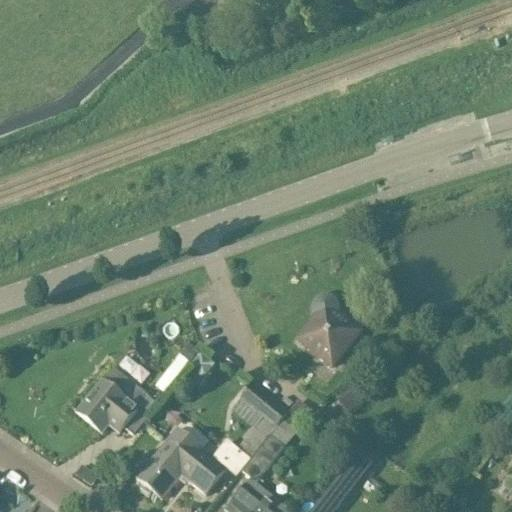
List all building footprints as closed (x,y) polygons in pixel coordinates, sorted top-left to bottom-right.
[(315,310),(315,312),(316,321),(299,343),(334,370),(361,336),(338,318),(337,309),(337,307),(336,305),(335,303),(333,302),(332,301),(330,300),(328,299),(326,299),(324,299),(322,300),(321,301),(319,302),(318,303),(317,305),(316,307),(315,309),(315,310)] [(191,366),(200,353),(191,346),(181,358),(191,366)] [(201,380),(213,366),(200,356),(189,370),(201,380)] [(158,407),(114,371),(77,416),(102,437),(109,428),(120,438),(125,431),(134,439),(158,407)] [(254,386),(238,406),(275,434),(289,417),(289,416),(290,415),(254,386)] [(252,464),(243,476),(250,483),(226,511),(286,511),(256,487),(284,451),(296,438),(295,436),(302,427),(290,416),(289,417),(275,434),(252,464)] [(241,475),(243,476),(252,464),(227,444),(213,462),(177,432),(136,483),(162,504),(182,480),(206,500),(227,474),(236,481),(241,475)] [(321,507),(321,506),(316,511),(335,511),(338,510),(339,510),(372,469),(360,459),(327,500),(327,501),(325,504),(324,503),(321,507)]
